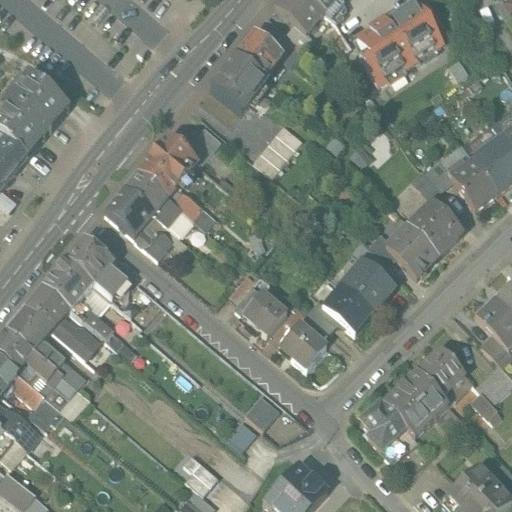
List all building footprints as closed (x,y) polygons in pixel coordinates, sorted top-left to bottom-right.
[(323,18),(300,0),(284,0),(273,15),(294,32),(304,41),(322,19),(323,18)] [(300,0),(323,18),(322,19),(338,0),(300,0)] [(338,0),(322,19),(333,28),(335,31),(346,18),(338,0)] [(460,0),(467,10),(477,3),(475,0),(460,0)] [(441,49),(412,5),(356,42),(366,57),(358,62),(377,91),(441,49)] [(281,62),(293,47),(287,41),(266,24),(253,39),(281,62)] [(313,48),(304,41),(294,32),(287,41),(293,47),(306,58),(313,48)] [(253,39),(234,63),(262,85),(281,62),(253,39)] [(262,85),(234,63),(199,108),(230,132),(265,87),(262,85)] [(0,113),(0,144),(22,163),(63,113),(20,77),(0,100),(0,103),(5,107),(0,113)] [(491,132),(499,144),(511,134),(511,117),(491,132)] [(481,158),(499,144),(491,132),(462,154),(472,168),(483,160),(481,158)] [(300,148),(282,133),(252,169),(270,184),(300,148)] [(511,134),(499,144),(511,161),(511,134)] [(221,152),(205,137),(185,161),(197,171),(201,175),(221,152)] [(332,141),(325,150),(335,159),(343,150),(332,141)] [(0,195),(25,165),(22,163),(0,144),(0,195)] [(483,160),(472,168),(496,200),(511,188),(511,161),(499,144),(481,158),(483,160)] [(137,181),(166,207),(167,207),(169,204),(197,171),(185,161),(166,145),(136,180),(137,181)] [(362,150),(349,162),(360,174),(373,163),(362,150)] [(472,168),(462,154),(440,170),(450,184),(472,168)] [(496,200),(472,168),(450,184),(455,191),(474,217),(496,200)] [(450,184),(440,170),(425,180),(440,197),(442,200),(455,191),(450,184)] [(440,197),(425,180),(422,177),(408,190),(427,210),(430,207),(440,197)] [(123,198),(153,224),(165,234),(179,217),(167,207),(166,207),(137,181),(123,198)] [(153,224),(123,198),(104,221),(133,246),(136,243),(153,224)] [(176,210),(169,204),(167,207),(179,217),(193,229),(204,238),(212,228),(182,203),(176,210)] [(406,232),(437,262),(462,238),(430,207),(427,210),(406,232)] [(179,217),(165,234),(179,246),(193,229),(179,217)] [(437,262),(406,232),(388,250),(385,253),(396,264),(416,284),(420,280),(422,280),(425,277),(425,274),(437,262)] [(136,243),(133,246),(157,266),(171,250),(157,238),(146,251),(136,243)] [(396,264),(385,253),(388,250),(379,241),(367,254),(371,257),(387,273),(396,264)] [(64,268),(91,291),(110,307),(125,289),(109,275),(113,270),(83,245),(64,268)] [(361,269),(371,257),(367,254),(358,246),(348,258),(361,269)] [(378,283),(387,273),(371,257),(361,269),(378,283)] [(41,295),(69,318),(76,310),(85,299),(91,291),(64,268),(41,295)] [(341,293),(371,318),(372,319),(393,295),(378,283),(361,269),(341,293)] [(251,293),(254,289),(245,281),(234,294),(243,302),(251,293)] [(251,293),(260,300),(263,296),(268,300),(273,295),(259,284),(254,289),(251,293)] [(494,304),(511,323),(511,287),(494,304)] [(103,315),(110,307),(91,291),(85,299),(103,315)] [(240,323),(260,300),(251,293),(243,302),(235,311),(231,316),(240,323)] [(371,318),(341,293),(323,314),(322,315),(336,327),(353,342),(355,341),(354,340),(371,318)] [(235,311),(243,302),(234,294),(226,303),(235,311)] [(41,295),(23,317),(49,338),(85,368),(98,353),(79,338),(71,339),(63,332),(61,328),(69,318),(41,295)] [(285,321),(260,300),(240,323),(265,344),(285,321)] [(511,352),(511,323),(494,304),(475,322),(492,341),(507,357),(511,352)] [(336,327),(322,315),(323,314),(317,309),(306,323),(326,339),(336,327)] [(88,320),(76,310),(69,318),(103,347),(110,340),(112,337),(89,318),(88,320)] [(296,332),(305,322),(295,314),(282,330),(291,338),(296,332)] [(23,317),(5,338),(54,379),(62,368),(45,354),(39,351),(49,338),(23,317)] [(317,349),(326,339),(306,323),(305,322),(296,332),(317,349)] [(317,349),(296,332),(291,338),(277,355),(305,378),(325,355),(317,349)] [(5,338),(0,344),(0,364),(17,378),(26,368),(30,374),(37,380),(35,382),(44,389),(54,379),(5,338)] [(122,350),(110,340),(103,347),(115,357),(122,350)] [(511,367),(511,362),(507,357),(492,341),(481,352),(499,371),(503,376),(511,367)] [(415,377),(416,378),(440,404),(464,382),(439,355),(415,377)] [(58,417),(67,407),(53,395),(52,396),(44,389),(35,382),(37,380),(30,374),(26,368),(17,378),(14,382),(43,404),(58,417)] [(84,386),(62,368),(54,379),(75,397),(84,386)] [(0,370),(0,402),(10,390),(16,400),(34,414),(34,415),(43,404),(14,382),(0,370)] [(511,385),(503,376),(499,371),(475,394),(480,399),(491,411),(511,391),(511,385)] [(416,378),(381,410),(405,436),(413,445),(448,413),(440,404),(416,378)] [(54,379),(44,389),(52,396),(53,395),(67,407),(75,397),(54,379)] [(464,382),(440,404),(448,413),(472,391),(464,382)] [(75,397),(67,407),(58,417),(64,421),(73,429),(89,409),(75,397)] [(491,411),(480,399),(471,408),(491,429),(500,421),(491,411)] [(278,418),(259,403),(243,421),(262,437),(278,418)] [(64,421),(58,417),(43,404),(34,415),(34,414),(26,424),(43,438),(50,428),(55,432),(64,421)] [(405,436),(381,410),(360,430),(371,442),(368,445),(367,444),(366,445),(379,460),(380,459),(392,472),(404,460),(393,448),(405,436)] [(0,438),(12,448),(15,450),(28,433),(10,419),(6,424),(0,419),(0,438)] [(256,443),(240,430),(226,446),(242,460),(256,443)] [(38,441),(28,433),(15,450),(25,457),(38,441)] [(0,438),(0,456),(3,459),(12,448),(0,438)] [(0,470),(9,478),(25,457),(15,450),(12,448),(3,459),(0,463),(0,470)] [(192,460),(183,470),(193,478),(186,486),(203,501),(218,484),(192,460)] [(314,511),(326,499),(306,481),(307,480),(297,471),(261,510),(263,511),(314,511)] [(510,511),(511,511),(478,474),(441,508),(445,511),(510,511)] [(26,511),(33,504),(6,483),(0,491),(0,499),(16,511),(26,511)] [(211,511),(197,500),(189,510),(191,511),(211,511)]
